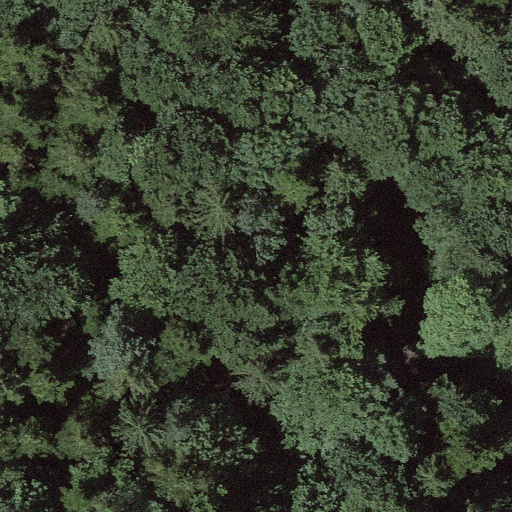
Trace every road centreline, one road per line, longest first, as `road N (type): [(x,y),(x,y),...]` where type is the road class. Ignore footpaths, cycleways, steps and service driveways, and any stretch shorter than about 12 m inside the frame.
road 1 (track): [(0,206),(427,230),(511,247)]
road 2 (track): [(511,316),(325,401),(294,464),(292,511)]
